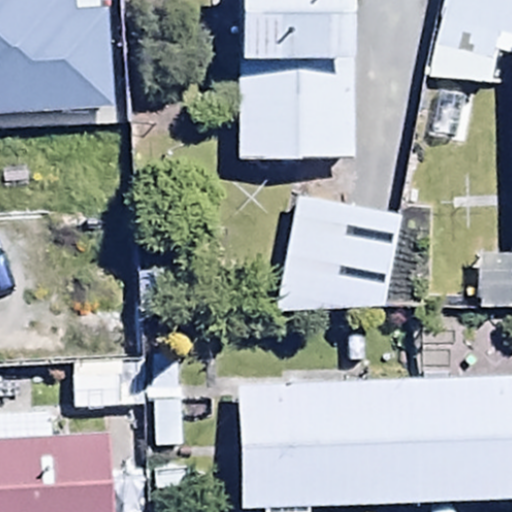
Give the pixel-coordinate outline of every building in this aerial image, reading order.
[(0,0),(0,126),(108,122),(103,19),(74,20),(73,0),(0,0)] [(352,169),(350,0),(234,0),(236,170),(352,169)] [(511,0),(447,0),(426,91),(477,103),(491,47),(511,52),(511,0)] [(511,58),(504,59),(511,265),(511,266),(476,268),(478,324),(511,322),(511,58)] [(400,234),(294,207),(272,323),(378,320),(400,234)] [(117,381),(66,385),(69,421),(119,417),(117,381)] [(511,388),(236,394),(238,511),(386,511),(511,509),(511,388)] [(50,427),(0,429),(0,511),(111,511),(109,446),(51,448),(50,427)]
